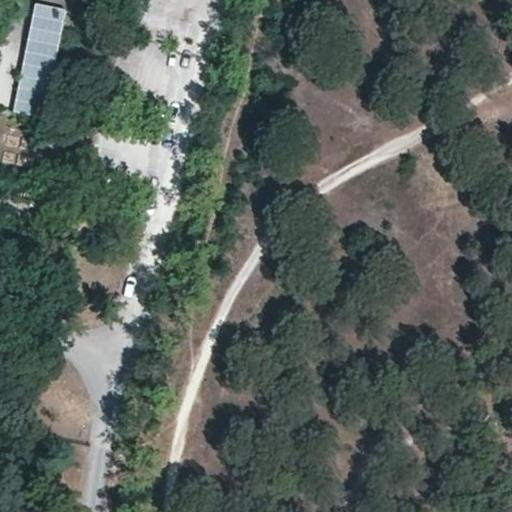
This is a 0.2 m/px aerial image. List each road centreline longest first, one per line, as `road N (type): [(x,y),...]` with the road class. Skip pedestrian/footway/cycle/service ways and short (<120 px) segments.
road 1 (track): [(165,511),(194,382),(225,305),(277,228),(353,169),(511,79)]
road 2 (residential): [(101,511),(129,348),(213,13)]
